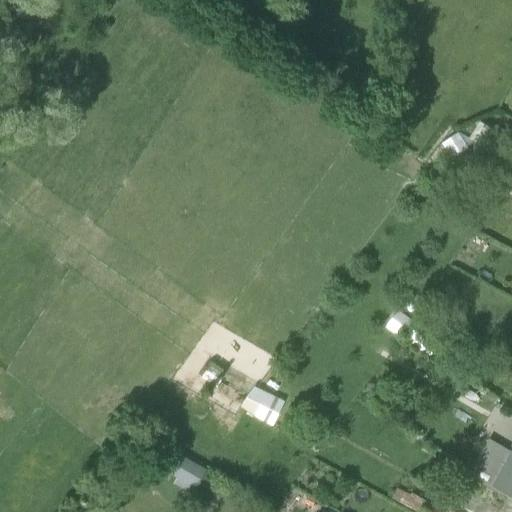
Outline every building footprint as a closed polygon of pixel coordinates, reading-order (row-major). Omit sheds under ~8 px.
[(511,160),(511,144),(508,143),(508,135),(479,117),(468,135),(501,156),(511,160)] [(452,156),(467,145),(457,129),(441,140),(452,156)] [(401,334),(412,318),(397,308),(386,323),(401,334)] [(418,321),(406,340),(430,355),(438,343),(424,334),(428,328),(418,321)] [(272,424),(284,399),(254,384),(240,404),(272,424)] [(511,450),(510,449),(488,437),(467,473),(505,496),(510,487),(511,487),(511,450)] [(191,492),(205,466),(175,449),(164,469),(176,475),(172,481),(191,492)] [(443,511),(445,509),(424,498),(417,511),(443,511)]
